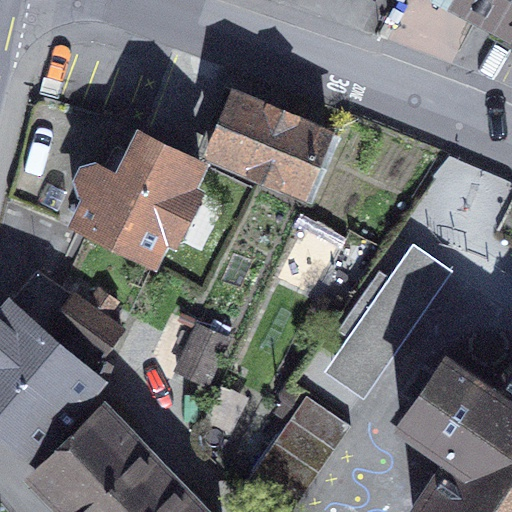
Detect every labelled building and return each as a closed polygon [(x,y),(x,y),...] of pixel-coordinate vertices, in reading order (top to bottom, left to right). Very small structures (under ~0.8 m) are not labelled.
[(511,0),(459,0),(480,11),(511,28),(511,0)] [(329,130),(238,91),(212,154),(303,192),(329,130)] [(201,165),(142,135),(121,176),(100,166),(88,166),(82,173),(80,187),(90,195),(79,221),(154,259),(201,165)] [(324,372),(366,402),(458,270),(415,240),(389,277),(381,271),(340,329),(350,335),(324,372)] [(50,326),(70,341),(102,361),(123,330),(104,319),(115,303),(100,294),(90,308),(73,294),(50,326)] [(0,327),(0,417),(61,349),(18,307),(0,327)] [(208,385),(229,340),(199,326),(179,372),(208,385)] [(70,341),(61,349),(0,417),(0,423),(38,456),(110,366),(102,361),(70,341)] [(511,511),(511,377),(501,393),(449,356),(401,422),(454,460),(417,511),(511,511)] [(279,511),(293,511),(352,425),(306,394),(243,487),(279,511)] [(37,475),(71,511),(126,511),(165,476),(104,411),(37,475)] [(199,511),(165,476),(126,511),(199,511)]
